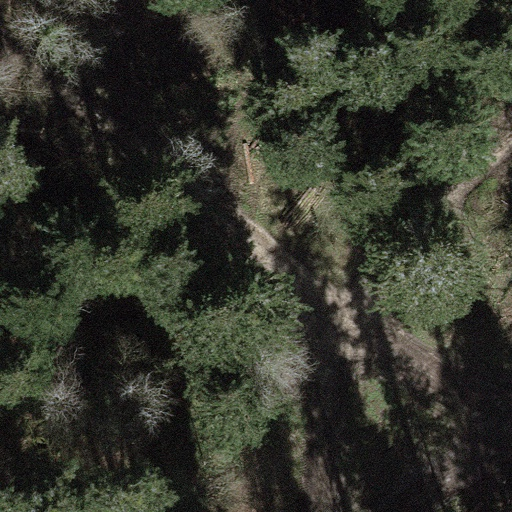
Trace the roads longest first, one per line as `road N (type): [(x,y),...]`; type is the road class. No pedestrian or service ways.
road 1 (track): [(511,403),(316,290),(0,38)]
road 2 (track): [(511,98),(457,158),(344,352),(307,511)]
road 3 (track): [(511,443),(447,467),(389,511)]
